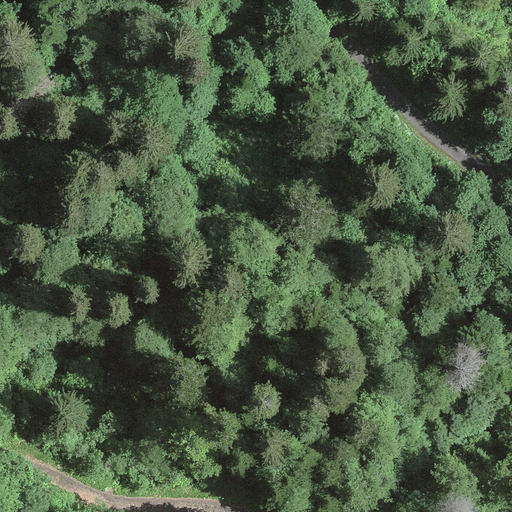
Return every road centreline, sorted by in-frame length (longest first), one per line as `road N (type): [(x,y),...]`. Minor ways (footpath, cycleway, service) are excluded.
road 1 (unclassified): [(307,0),(395,96),(511,193)]
road 2 (track): [(234,511),(104,500),(0,444)]
